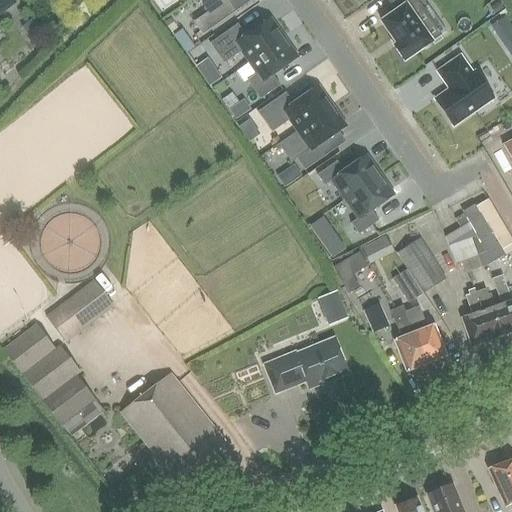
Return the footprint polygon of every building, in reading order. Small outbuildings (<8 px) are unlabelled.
[(0,0),(0,14),(15,3),(11,0),(0,0)] [(194,23),(202,36),(253,0),(199,0),(208,13),(194,23)] [(416,0),(389,0),(388,1),(395,12),(381,22),(396,45),(393,47),(404,62),(432,42),(413,15),(423,9),(416,0)] [(496,0),(489,5),(495,14),(502,9),(496,0)] [(505,18),(494,25),(500,34),(511,28),(505,18)] [(284,38),(273,23),(270,25),(267,21),(245,36),(237,24),(209,44),(224,64),(240,52),(248,63),(284,38)] [(182,30),(174,35),(186,54),(194,49),(182,30)] [(256,74),(247,81),(260,99),(279,86),(272,75),(295,60),(292,55),(294,53),(284,38),(248,63),(256,74)] [(448,91),(433,102),(452,129),(493,100),(474,73),(473,74),(460,56),(435,73),(440,80),(448,91)] [(321,92),(318,94),(315,89),(293,104),(285,93),(258,112),(272,132),(289,120),(296,131),(332,107),(321,92)] [(243,101),(228,111),(235,121),(249,111),(243,101)] [(332,107),(296,131),(310,151),(297,160),(304,170),(325,155),(321,149),(318,145),(343,128),(339,124),(342,122),(332,107)] [(248,141),(258,134),(249,121),(239,128),(248,141)] [(511,164),(511,140),(502,146),(511,164)] [(337,162),(317,176),(324,186),(331,181),(345,201),(362,188),(380,176),(369,161),(367,163),(364,158),(344,172),(337,162)] [(287,170),(276,178),(283,189),(295,181),(287,170)] [(362,188),(345,201),(358,220),(351,225),(358,235),(378,222),(371,212),(391,198),(388,193),(390,191),(380,176),(362,188)] [(511,239),(488,200),(475,208),(480,214),(481,214),(506,256),(511,252),(511,239)] [(463,214),(454,219),(461,230),(465,237),(474,232),(469,225),(468,222),(463,214)] [(479,257),(483,270),(506,256),(481,214),(480,214),(468,222),(469,225),(474,232),(487,254),(479,257)] [(487,254),(474,232),(465,237),(448,248),(456,265),(462,263),(466,276),(483,270),(479,257),(487,254)] [(336,237),(324,246),(332,258),(345,249),(336,237)] [(444,277),(418,238),(398,251),(424,290),(444,277)] [(421,295),(406,271),(392,279),(408,304),(421,295)] [(493,281),(502,307),(511,334),(511,333),(511,303),(503,277),(493,281)] [(94,282),(46,319),(66,345),(114,308),(94,282)] [(472,348),(492,341),(476,294),(475,290),(468,292),(469,296),(466,297),(472,318),(463,321),(472,348)] [(511,334),(502,307),(493,310),(486,290),(476,294),(492,341),(511,334)] [(347,318),(336,291),(318,298),(329,325),(347,318)] [(405,309),(406,315),(426,365),(446,357),(435,327),(427,330),(417,304),(405,309)] [(378,305),(364,311),(374,333),(385,328),(380,317),(383,316),(378,305)] [(426,365),(406,315),(404,308),(392,312),(403,340),(396,343),(407,373),(426,365)] [(3,352),(62,428),(96,402),(78,378),(82,375),(60,346),(55,350),(37,326),(3,352)] [(349,374),(335,340),(283,361),(284,363),(266,370),(276,395),(307,383),(310,390),(349,374)] [(224,442),(207,422),(171,376),(122,415),(178,485),(187,478),(200,493),(227,471),(212,452),(224,442)] [(511,460),(502,465),(511,486),(511,460)] [(511,506),(511,486),(502,465),(490,470),(499,490),(499,493),(506,508),(511,506)] [(463,511),(460,502),(457,501),(451,487),(449,488),(448,484),(437,488),(439,491),(428,496),(434,511),(463,511)] [(422,511),(417,500),(397,508),(398,511),(422,511)]
